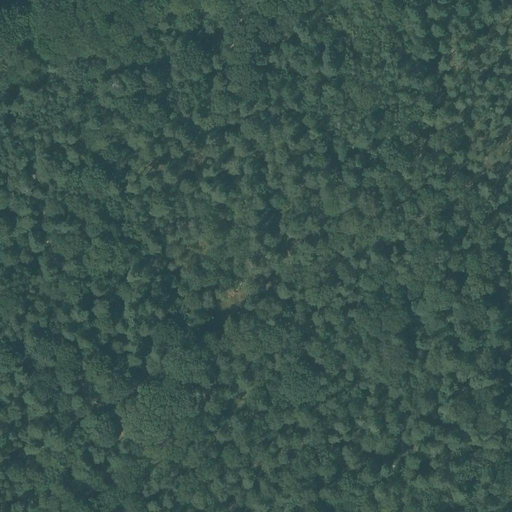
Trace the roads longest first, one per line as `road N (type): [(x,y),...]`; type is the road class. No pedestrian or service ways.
road 1 (track): [(112,511),(0,55)]
road 2 (track): [(0,46),(115,0)]
